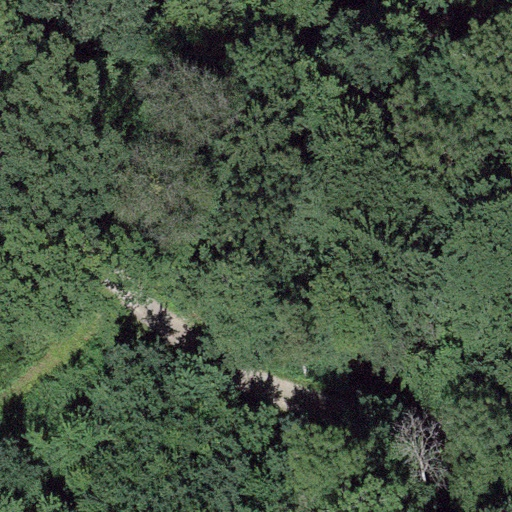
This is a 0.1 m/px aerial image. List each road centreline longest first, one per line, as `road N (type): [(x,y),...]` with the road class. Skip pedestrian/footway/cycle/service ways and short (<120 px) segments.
road 1 (track): [(0,144),(127,291),(349,413),(511,441)]
road 2 (track): [(511,33),(208,21),(146,0)]
